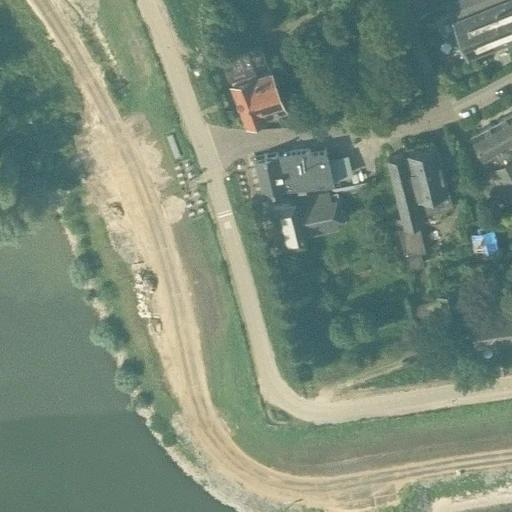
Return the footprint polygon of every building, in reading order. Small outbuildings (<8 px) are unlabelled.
[(430,10),(426,0),(399,0),(407,19),(430,10)] [(511,0),(450,0),(446,2),(452,17),(451,18),(466,55),(511,37),(511,0)] [(276,27),(269,8),(248,17),(255,36),(276,27)] [(231,82),(230,82),(246,122),(286,107),(270,66),(269,67),(260,42),(222,57),(231,82)] [(511,112),(470,136),(483,159),(484,158),(490,169),(508,203),(511,200),(511,112)] [(436,144),(414,150),(406,152),(406,151),(387,156),(405,224),(422,220),(421,219),(437,215),(434,205),(451,201),(448,189),(436,144)] [(278,151),(253,157),(256,168),(263,193),(286,187),(286,186),(334,179),(333,178),(347,175),(342,155),(328,158),(326,147),(310,150),(310,147),(278,152),(278,151)] [(270,199),(272,207),(272,209),(273,209),(282,242),(282,243),(282,245),(305,239),(304,237),(340,227),(338,220),(344,218),(337,196),(331,197),(329,191),(294,201),(294,200),(290,201),(288,194),(270,199)] [(418,223),(397,228),(403,256),(424,251),(418,223)] [(437,293),(444,326),(463,322),(455,290),(439,294),(439,292),(437,293)] [(511,304),(488,308),(470,311),(475,343),(511,337),(511,304)]
